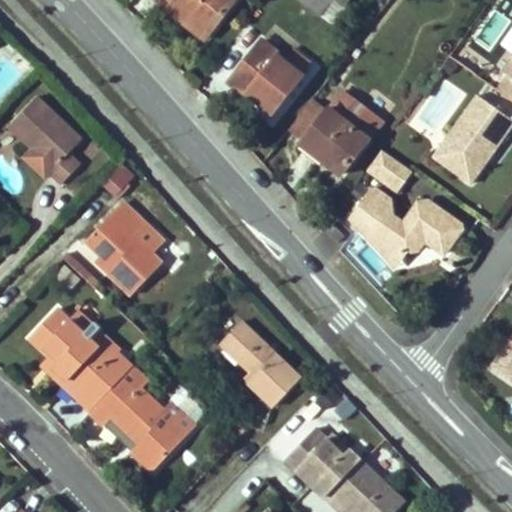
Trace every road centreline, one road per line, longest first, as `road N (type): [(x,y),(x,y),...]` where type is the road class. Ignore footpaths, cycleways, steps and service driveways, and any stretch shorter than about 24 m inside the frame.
road 1 (tertiary): [(410,380),(57,0)]
road 2 (residential): [(410,380),(511,241)]
road 3 (residential): [(0,404),(107,511)]
road 4 (tertiary): [(511,479),(410,380)]
